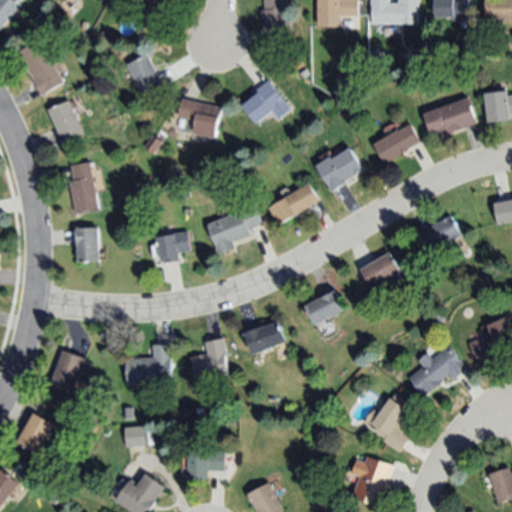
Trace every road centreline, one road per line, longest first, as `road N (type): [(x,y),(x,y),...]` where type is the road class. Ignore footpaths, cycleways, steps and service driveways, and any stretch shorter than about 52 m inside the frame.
road 1 (residential): [(34,302),(161,310),(228,296),(456,174),(511,160)]
road 2 (residential): [(0,111),(25,165),(39,246),(27,340),(0,401)]
road 3 (residential): [(423,511),(443,461),(483,420),(511,412)]
